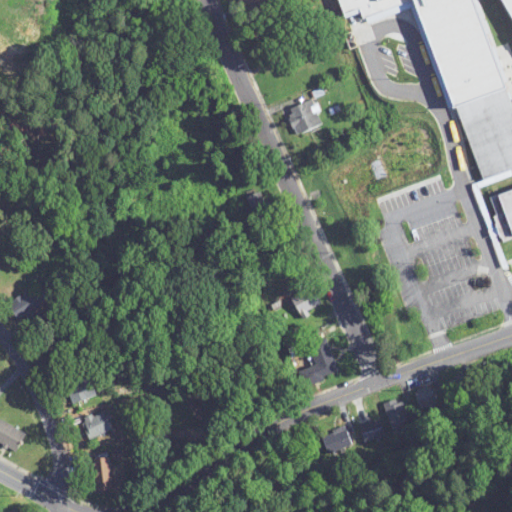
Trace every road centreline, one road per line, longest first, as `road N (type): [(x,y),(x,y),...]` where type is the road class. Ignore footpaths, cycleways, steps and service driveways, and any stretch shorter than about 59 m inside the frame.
road 1 (residential): [(511,332),(251,438),(153,510),(61,504)]
road 2 (residential): [(377,381),(210,0)]
road 3 (residential): [(0,333),(40,396),(60,511)]
